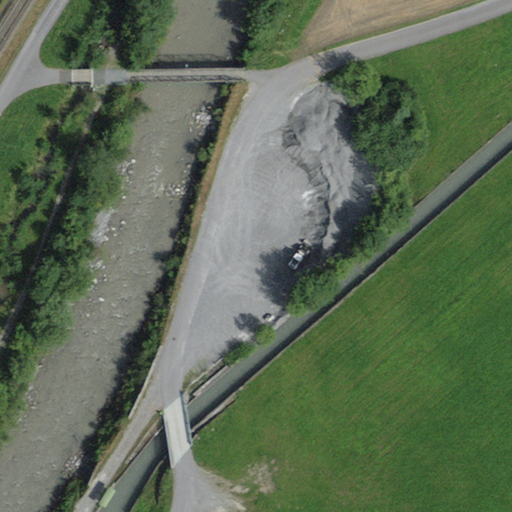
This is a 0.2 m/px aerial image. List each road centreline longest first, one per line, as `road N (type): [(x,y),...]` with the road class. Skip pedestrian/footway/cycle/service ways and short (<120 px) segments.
road 1 (unclassified): [(180,511),(186,497),(172,375),(219,194),(244,132),(273,88),(302,67),(511,1)]
road 2 (track): [(0,338),(127,21)]
road 3 (track): [(172,375),(83,511)]
